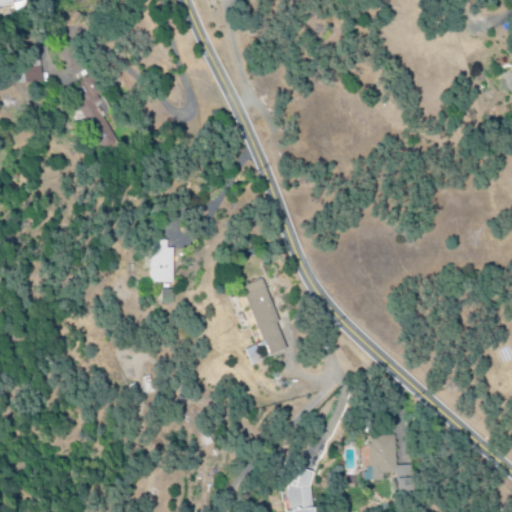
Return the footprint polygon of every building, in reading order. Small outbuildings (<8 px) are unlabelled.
[(22,60),(23,85),(43,84),(42,60),(22,60)] [(97,107),(103,103),(90,79),(76,87),(86,105),(78,109),(103,151),(117,143),(97,107)] [(174,285),(174,250),(168,250),(168,242),(151,242),(150,285),(174,285)] [(287,351),(278,325),(279,324),(264,281),(243,288),(268,358),(287,351)] [(398,468),(397,437),(369,438),(371,483),(385,483),(385,476),(397,475),(398,495),(416,494),(416,467),(398,468)] [(312,511),(310,472),(297,473),(297,482),(285,483),(286,511),(312,511)]
